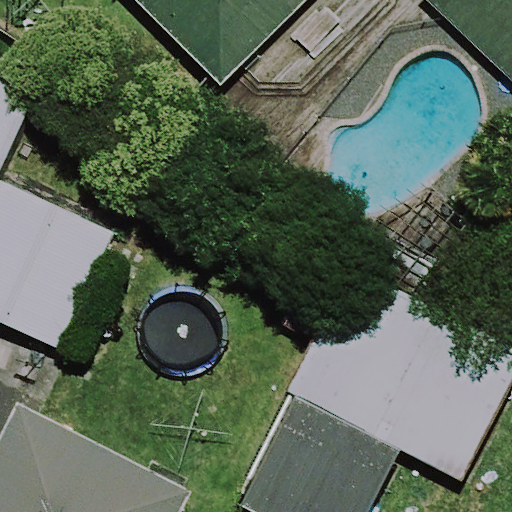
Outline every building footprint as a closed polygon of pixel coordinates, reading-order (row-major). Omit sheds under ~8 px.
[(319,0),(127,0),(224,96),(319,0)] [(511,0),(431,0),(424,8),(511,91),(511,0)] [(0,176),(39,90),(0,73),(0,176)] [(0,187),(0,333),(59,360),(113,238),(0,187)] [(511,387),(511,358),(346,278),(234,511),(372,511),(398,457),(463,489),(511,387)] [(181,511),(196,481),(28,406),(0,469),(0,511),(181,511)]
